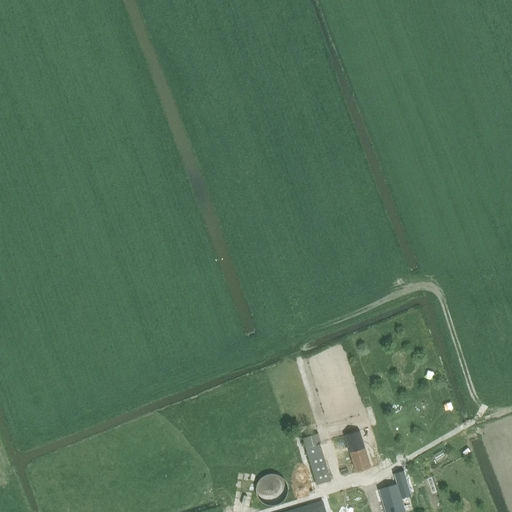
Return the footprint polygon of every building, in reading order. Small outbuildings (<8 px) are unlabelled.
[(359,431),(345,435),(356,472),(371,468),(359,431)] [(318,433),(303,438),(306,448),(320,444),(321,444),(321,443),(318,434),(318,433)] [(397,483),(379,489),(385,511),(405,511),(401,498),(411,495),(403,470),(394,473),(397,483)] [(230,511),(235,511),(236,511),(240,493),(233,492),(230,511)] [(325,511),(322,501),(286,511),(325,511)]
